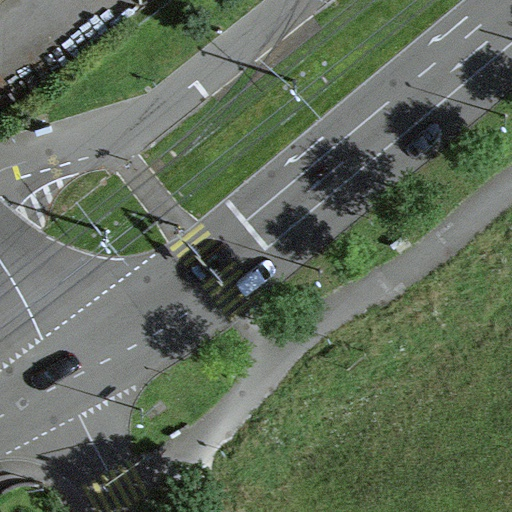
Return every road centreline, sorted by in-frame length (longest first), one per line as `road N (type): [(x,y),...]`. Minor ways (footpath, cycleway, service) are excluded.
road 1 (secondary): [(62,374),(215,277),(511,21)]
road 2 (residential): [(62,374),(130,511)]
road 3 (secondary): [(62,374),(0,261)]
